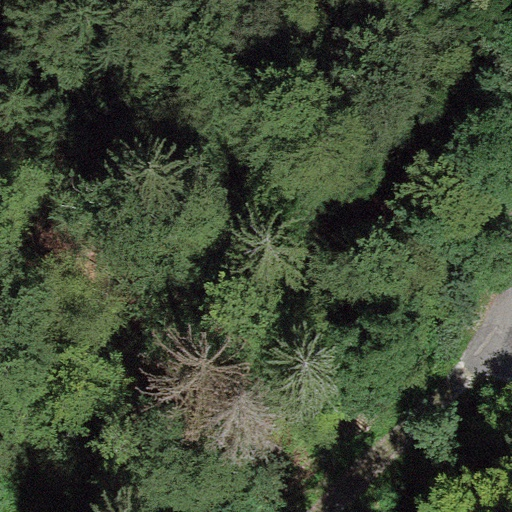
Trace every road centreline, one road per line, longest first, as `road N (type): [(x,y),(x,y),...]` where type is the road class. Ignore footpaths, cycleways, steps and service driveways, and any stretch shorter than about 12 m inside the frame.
road 1 (track): [(506,308),(309,511)]
road 2 (unclassified): [(511,319),(498,163),(511,98)]
